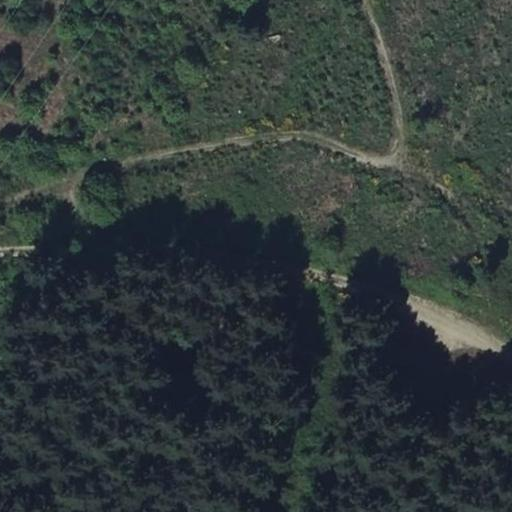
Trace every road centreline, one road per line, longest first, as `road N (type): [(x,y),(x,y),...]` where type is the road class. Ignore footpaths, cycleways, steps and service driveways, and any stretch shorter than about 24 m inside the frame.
road 1 (track): [(35,193),(142,144),(224,137),(416,156),(364,0)]
road 2 (track): [(0,212),(35,193),(189,238),(314,258),(493,328),(511,355)]
